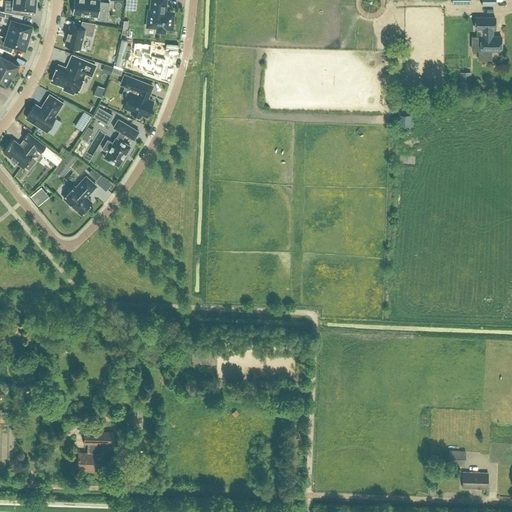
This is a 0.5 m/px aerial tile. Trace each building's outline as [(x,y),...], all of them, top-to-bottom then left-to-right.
[(4,0),(4,11),(6,11),(22,15),(22,14),(19,14),(19,8),(34,9),(34,5),(36,5),(36,0),(13,0),(14,0),(11,0),(4,0)] [(73,0),(72,13),(98,16),(99,8),(108,9),(109,1),(100,1),(99,0),(73,0)] [(148,10),(147,26),(157,27),(157,31),(164,32),(165,28),(171,29),(173,13),(164,12),(165,0),(151,0),(150,10),(148,10)] [(146,6),(114,8),(115,17),(126,16),(127,20),(147,19),(146,6)] [(9,25),(7,31),(28,37),(32,25),(18,21),(20,14),(22,15),(6,11),(2,23),(9,25)] [(494,17),(475,17),(475,29),(482,29),(482,36),(480,36),(480,51),(500,51),(500,46),(502,46),(502,40),(500,40),(500,36),(492,36),(492,29),(494,29),(494,17)] [(66,38),(64,45),(80,49),(84,34),(92,36),(95,23),(82,21),(80,27),(69,24),(68,31),(67,31),(66,38)] [(28,37),(7,31),(5,37),(0,34),(0,47),(11,52),(9,51),(11,45),(24,49),(28,37)] [(154,74),(160,76),(165,59),(149,54),(150,44),(151,45),(151,44),(133,42),(132,54),(140,56),(137,69),(145,71),(144,73),(153,76),(154,74)] [(0,68),(12,75),(14,71),(17,71),(20,66),(0,55),(0,68)] [(72,55),(71,56),(66,68),(58,65),(57,67),(55,68),(54,71),(54,73),(51,81),(64,87),(65,90),(71,92),(74,91),(76,92),(85,73),(91,75),(95,65),(72,55)] [(12,75),(0,68),(0,82),(8,87),(11,82),(10,79),(12,75)] [(153,100),(147,98),(152,86),(124,74),(120,84),(132,88),(124,107),(132,110),(131,112),(140,115),(141,114),(146,116),(153,100)] [(55,117),(53,116),(62,103),(49,94),(43,104),(44,105),(42,109),(35,104),(26,117),(46,130),(55,117)] [(76,123),(82,127),(90,115),(84,110),(76,123)] [(125,134),(133,139),(138,131),(118,119),(113,127),(120,131),(116,138),(116,137),(104,157),(118,165),(130,146),(121,140),(125,134)] [(82,131),(90,137),(96,130),(87,124),(82,131)] [(36,149),(40,152),(46,146),(28,132),(23,138),(27,142),(23,147),(13,139),(3,152),(9,157),(8,158),(14,165),(16,162),(22,167),(33,154),(32,154),(36,149)] [(68,150),(61,169),(66,171),(68,166),(73,167),(78,154),(68,150)] [(90,170),(97,176),(100,173),(93,166),(90,170)] [(74,186),(63,198),(70,204),(70,206),(74,209),(76,209),(81,214),(91,202),(85,196),(87,193),(88,194),(96,185),(86,176),(75,187),(74,186)] [(284,405),(284,420),(292,420),(293,406),(284,405)] [(133,408),(132,428),(142,429),(143,409),(133,408)] [(95,419),(114,419),(114,410),(95,409),(95,419)] [(87,442),(87,452),(78,452),(78,469),(102,470),(102,453),(100,453),(100,443),(113,443),(114,432),(84,431),(84,442),(87,442)] [(448,465),(464,465),(465,450),(448,450),(448,465)] [(487,488),(487,472),(463,471),(462,487),(487,488)]
